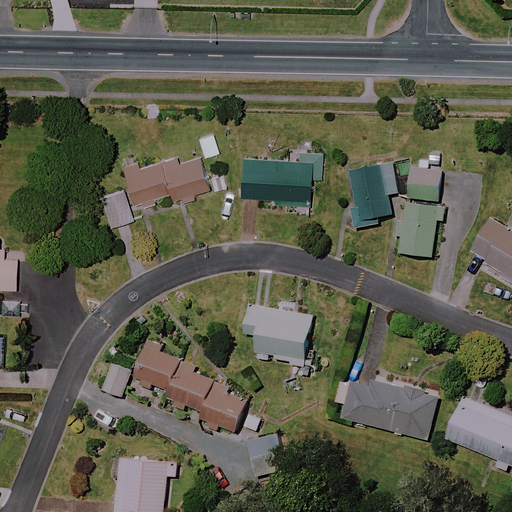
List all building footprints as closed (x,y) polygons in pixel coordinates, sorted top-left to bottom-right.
[(247,155),(245,194),(314,198),(315,177),(322,177),(323,151),(302,150),(302,157),(247,155)] [(179,154),(128,170),(137,201),(174,190),(176,197),(213,186),(203,154),(181,161),(179,154)] [(394,159),(354,168),(367,224),(384,221),(383,214),(396,211),(392,193),(401,191),(394,159)] [(447,169),(415,165),(411,195),(443,199),(447,169)] [(136,216),(127,187),(105,194),(114,223),(136,216)] [(442,204),(409,200),(407,220),(401,219),(399,233),(405,234),(403,252),(436,256),(442,204)] [(511,225),(494,215),(474,249),(507,269),(505,274),(511,278),(511,225)] [(0,285),(18,286),(19,257),(1,256),(2,233),(0,233),(0,285)] [(317,314),(255,303),(250,330),(264,333),(261,349),(309,358),(317,314)] [(151,345),(139,375),(173,389),(171,396),(207,410),(204,417),(241,431),(253,400),(231,392),(234,384),(198,370),(201,364),(151,345)] [(135,369),(115,362),(105,387),(125,395),(135,369)] [(355,380),(346,416),(432,438),(443,396),(428,392),(429,388),(410,383),(409,387),(375,378),(373,384),(355,380)] [(511,414),(466,396),(450,436),(511,461),(511,414)] [(282,433),(252,440),(260,475),(290,468),(282,433)] [(173,461),(125,455),(118,511),(148,511),(149,507),(168,509),(173,461)]
